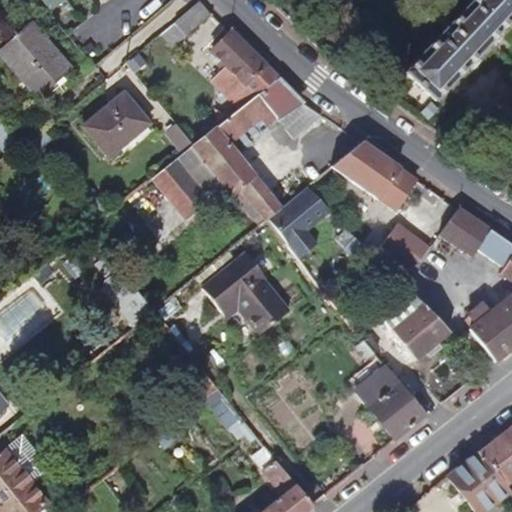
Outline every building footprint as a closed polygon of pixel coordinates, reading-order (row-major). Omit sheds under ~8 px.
[(42,0),(51,10),(63,0),(42,0)] [(511,0),(474,0),(405,73),(435,102),(511,20),(511,0)] [(210,15),(198,2),(175,23),(161,34),(172,46),(185,35),(185,36),(210,15)] [(71,70),(31,23),(0,49),(0,55),(38,99),(71,70)] [(238,110),(278,79),(230,32),(211,52),(226,66),(210,80),(238,110)] [(142,57),(134,64),(139,70),(147,63),(142,57)] [(264,221),(280,209),(226,145),(258,120),(266,127),(278,120),(279,122),(292,110),(286,102),(294,94),(278,79),(238,110),(193,146),(182,155),(176,160),(152,179),(186,221),(220,193),(228,202),(232,199),(238,206),(239,204),(245,199),(264,221)] [(108,158),(149,125),(123,93),(82,127),(108,158)] [(286,102),(292,110),(299,103),(300,101),(294,94),(286,102)] [(320,117),(299,103),(292,110),(279,122),(293,139),(320,117)] [(437,110),(431,103),(422,113),(429,119),(437,110)] [(0,147),(8,156),(21,145),(0,120),(0,147)] [(190,142),(176,126),(166,134),(182,155),(193,146),(190,142)] [(46,151),(91,208),(98,202),(97,200),(76,174),(44,132),(42,130),(21,145),(34,161),(46,151)] [(362,142),(331,168),(401,217),(423,186),(418,183),(398,169),(362,142)] [(331,211),(307,186),(290,200),(280,209),(264,221),(299,260),(316,245),(305,232),(331,211)] [(258,227),(264,221),(245,199),(239,204),(258,227)] [(91,208),(100,221),(109,214),(98,202),(91,208)] [(511,246),(489,231),(459,210),(439,237),(472,258),(477,251),(503,268),(498,275),(511,283),(511,295),(489,313),(482,303),(467,316),(468,317),(474,326),(471,329),(468,331),(495,363),(511,349),(511,246)] [(379,249),(411,273),(429,248),(397,224),(379,249)] [(343,249),(360,265),(371,254),(356,237),(343,249)] [(106,265),(112,261),(100,247),(95,251),(106,265)] [(221,313),(233,304),(237,309),(258,336),(288,312),(262,280),(265,279),(245,255),(201,289),(221,313)] [(153,312),(112,261),(106,265),(102,268),(105,271),(100,275),(139,323),(153,312)] [(422,304),(406,290),(375,317),(414,362),(425,354),(429,358),(441,349),(438,344),(450,333),(422,304)] [(168,303),(157,312),(165,322),(175,312),(168,303)] [(237,309),(233,304),(221,313),(225,319),(237,309)] [(474,326),(468,317),(464,321),(471,329),(474,326)] [(172,326),(168,330),(188,354),(192,351),(172,326)] [(373,353),(363,341),(354,349),(357,351),(361,351),(363,354),(362,358),(364,361),(373,353)] [(395,442),(426,417),(412,400),(386,367),(354,392),(395,442)] [(235,412),(217,390),(207,398),(229,425),(239,417),(235,412)] [(0,413),(9,407),(0,395),(0,413)] [(511,426),(477,453),(504,488),(511,481),(511,426)] [(24,440),(8,453),(33,484),(49,471),(24,440)] [(0,456),(0,511),(60,511),(53,502),(49,504),(33,484),(8,453),(6,451),(0,456)] [(504,488),(477,453),(446,478),(473,511),(484,511),(508,493),(504,488)] [(305,511),(312,507),(295,486),(275,461),(259,474),(280,500),(265,511),(305,511)]
